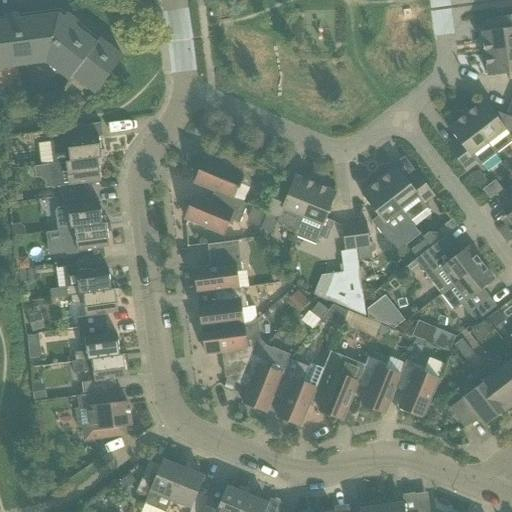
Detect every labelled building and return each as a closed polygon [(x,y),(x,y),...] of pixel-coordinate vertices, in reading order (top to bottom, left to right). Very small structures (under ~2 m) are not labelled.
[(0,68),(46,63),(70,80),(73,76),(96,43),(74,27),(78,22),(67,15),(64,19),(59,15),(19,20),(18,15),(5,17),(6,22),(0,22),(0,68)] [(482,33),(485,55),(511,51),(511,16),(501,18),(502,30),(482,33)] [(100,39),(96,43),(73,76),(96,94),(123,58),(100,39)] [(511,51),(485,55),(488,77),(511,73),(511,51)] [(26,90),(24,77),(17,78),(13,83),(14,92),(26,90)] [(69,105),(79,112),(87,102),(77,94),(69,105)] [(493,113),(484,101),(466,115),(496,154),(511,141),(511,117),(496,111),(493,113)] [(451,152),(466,172),(477,163),(481,166),(496,154),(466,115),(448,128),(461,145),(451,152)] [(51,142),(54,165),(102,159),(106,158),(105,150),(101,150),(99,137),(103,136),(101,123),(65,128),(66,141),(51,142)] [(195,183),(219,193),(233,199),(243,203),(249,188),(257,169),(224,155),(223,156),(228,159),(224,168),(204,160),(195,183)] [(102,159),(54,165),(50,166),(53,187),(59,186),(61,198),(91,194),(89,183),(101,181),(99,167),(103,166),(102,159)] [(411,222),(412,220),(428,208),(425,204),(435,196),(419,176),(409,184),(397,168),(380,182),(411,222)] [(470,176),(480,190),(484,187),(486,181),(479,172),(471,174),(469,175),(470,176)] [(276,222),(297,231),(316,185),(295,176),(288,195),(276,190),(267,213),(278,218),(276,222)] [(380,182),(362,195),(378,216),(372,222),(387,240),(411,222),(380,182)] [(334,222),(326,219),(337,193),(316,185),(297,231),(295,236),(316,245),(319,237),(327,240),(334,222)] [(9,192),(10,202),(23,200),(21,190),(9,192)] [(219,193),(215,204),(195,196),(185,219),(223,235),(229,219),(240,224),(247,205),(243,203),(233,199),(219,193)] [(61,231),(110,224),(110,223),(107,224),(105,216),(102,217),(100,202),(92,203),(91,194),(61,198),(62,207),(58,208),(55,211),(58,231),(61,231)] [(259,227),(265,214),(253,209),(247,222),(259,227)] [(354,224),(358,249),(370,247),(367,222),(354,224)] [(104,248),(109,247),(107,233),(112,232),(110,224),(61,231),(62,239),(63,239),(64,252),(70,257),(78,256),(79,261),(105,258),(104,248)] [(357,249),(358,249),(354,224),(342,225),(345,252),(357,250),(357,249)] [(415,260),(442,294),(481,263),(468,247),(457,255),(444,238),(415,260)] [(216,266),(195,269),(198,295),(219,292),(219,291),(238,289),(236,273),(242,272),(240,251),(238,240),(207,244),(209,257),(214,256),(216,266)] [(323,299),(365,317),(360,275),(357,254),(357,250),(345,252),(340,252),(343,277),(330,279),(323,299)] [(28,257),(16,258),(17,270),(17,271),(19,270),(29,269),(30,269),(28,257)] [(494,280),(481,263),(442,294),(454,310),(462,304),(476,322),(497,306),(483,289),(494,280)] [(108,268),(76,273),(75,266),(63,267),(65,288),(51,290),(52,299),(70,297),(119,290),(119,289),(115,289),(114,282),(110,282),(108,268)] [(27,270),(19,271),(20,283),(29,282),(27,270)] [(199,306),(203,330),(253,324),(258,320),(255,307),(247,308),(244,288),(238,289),(219,291),(219,292),(220,303),(199,306)] [(79,329),(107,325),(105,314),(118,312),(116,298),(120,298),(119,290),(70,297),(71,304),(83,303),(85,316),(77,317),(79,329)] [(318,303),(311,312),(319,319),(327,310),(318,303)] [(488,320),(494,328),(505,321),(499,312),(488,320)] [(28,316),(32,331),(45,328),(40,313),(28,316)] [(225,378),(226,378),(254,356),(266,346),(265,345),(260,338),(258,320),(253,324),(203,330),(206,355),(227,352),(230,374),(225,378)] [(486,321),(475,331),(484,340),(494,330),(486,321)] [(378,333),(383,335),(388,333),(390,328),(381,324),(378,333)] [(117,334),(108,335),(107,325),(79,329),(80,339),(83,339),(85,352),(74,353),(75,361),(72,362),(72,363),(128,356),(127,354),(124,355),(123,347),(119,348),(117,334)] [(449,352),(454,340),(435,332),(430,344),(449,352)] [(27,336),(29,348),(35,347),(40,343),(39,335),(27,336)] [(467,361),(475,355),(462,339),(454,345),(467,361)] [(266,412),(274,393),(274,392),(281,374),(284,369),(291,360),(289,359),(290,355),(266,346),(254,356),(226,378),(226,379),(231,375),(251,383),(243,403),(266,412)] [(343,420),(359,381),(358,380),(364,367),(330,353),(326,363),(323,370),(316,387),(327,391),(319,411),(343,420)] [(83,396),(116,391),(115,379),(127,378),(125,364),(129,363),(128,356),(72,363),(74,373),(92,371),(93,382),(81,383),(83,396)] [(385,414),(397,384),(396,384),(400,375),(385,369),(387,364),(368,357),(364,367),(358,380),(359,381),(369,385),(361,405),(385,414)] [(499,357),(492,363),(511,388),(511,360),(506,365),(499,357)] [(316,389),(316,387),(323,370),(311,364),(310,367),(291,360),(284,369),(281,374),(274,392),(274,393),(285,397),(277,417),(300,426),(316,389)] [(406,360),(400,375),(396,384),(397,384),(407,388),(399,408),(423,418),(438,380),(437,379),(424,374),(426,368),(406,360)] [(511,388),(492,363),(485,368),(491,376),(482,384),(481,384),(503,412),(511,405),(511,388)] [(486,426),(503,412),(481,384),(482,384),(475,376),(468,381),(474,389),(450,408),(466,428),(479,418),(486,426)] [(45,399),(44,386),(33,387),(34,400),(45,399)] [(105,430),(108,430),(109,431),(110,432),(111,433),(113,433),(114,433),(115,432),(117,430),(118,428),(131,426),(128,402),(120,403),(119,391),(116,391),(83,396),(79,396),(81,409),(76,410),(78,427),(84,427),(85,440),(106,437),(105,430)] [(445,398),(433,394),(429,406),(441,410),(445,398)] [(162,511),(165,511),(171,500),(185,463),(176,459),(173,465),(163,460),(161,465),(149,461),(136,493),(147,498),(145,504),(145,505),(162,511)] [(189,511),(202,511),(209,496),(215,483),(204,478),(194,473),(196,468),(185,463),(171,500),(191,508),(189,511)] [(120,482),(126,490),(136,482),(130,474),(120,482)] [(215,483),(209,496),(202,511),(240,511),(249,490),(240,486),(237,491),(227,487),(225,491),(214,486),(215,483)] [(265,511),(268,504),(258,500),(260,494),(249,490),(240,511),(265,511)] [(404,511),(404,504),(392,505),(392,499),(380,501),(381,511),(404,511)] [(359,511),(381,511),(380,501),(370,502),(371,508),(359,510),(359,511)]
